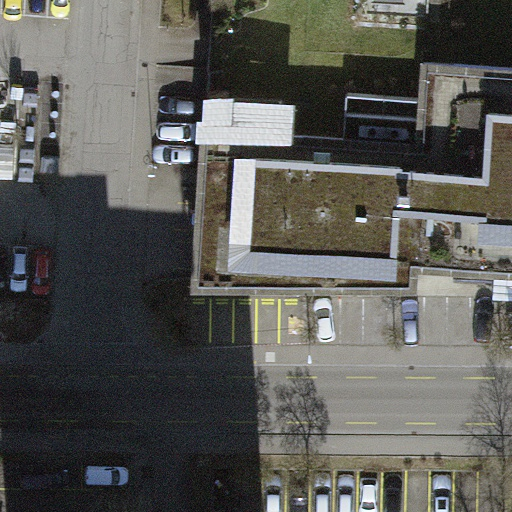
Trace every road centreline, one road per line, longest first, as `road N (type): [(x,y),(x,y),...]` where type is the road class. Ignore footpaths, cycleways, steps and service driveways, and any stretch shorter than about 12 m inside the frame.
road 1 (tertiary): [(101,400),(511,401)]
road 2 (residential): [(117,76),(101,400)]
